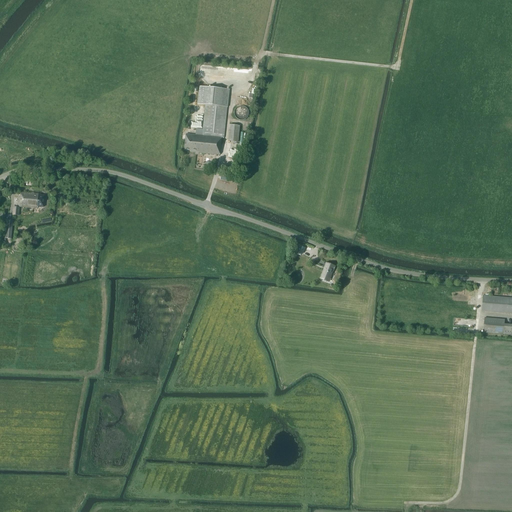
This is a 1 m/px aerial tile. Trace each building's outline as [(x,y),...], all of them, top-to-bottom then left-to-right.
[(185,134),(184,150),(190,151),(190,152),(197,152),(197,153),(220,155),(221,138),(224,138),(228,90),(199,87),(198,105),(205,105),(202,136),(185,134)] [(239,120),(241,120),(243,120),(245,120),(246,119),(248,117),(248,116),(249,114),(249,112),(248,111),(248,109),(247,108),(245,106),(243,106),(241,106),(239,106),(237,108),(236,109),(235,111),(235,113),(235,116),(236,118),(238,119),(239,120)] [(228,141),(238,142),(240,126),(229,125),(228,141)] [(38,209),(38,207),(44,207),(45,195),(41,195),(41,194),(39,194),(39,193),(20,192),(20,197),(19,197),(18,206),(17,205),(17,207),(13,207),(12,215),(19,216),(20,207),(38,209)] [(7,220),(5,238),(3,238),(2,243),(6,243),(6,238),(11,239),(13,221),(7,220)] [(322,275),(330,278),(332,271),(333,271),(335,267),(326,263),(324,262),(322,267),(325,268),(322,275)] [(481,311),(511,313),(511,297),(482,296),(481,311)] [(483,333),(511,334),(511,324),(504,324),(504,320),(484,318),(483,333)]
